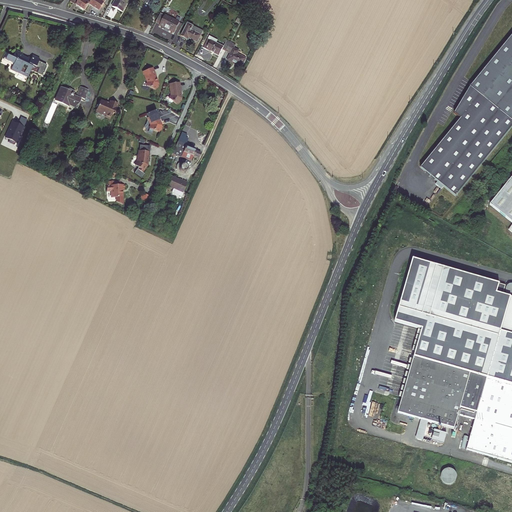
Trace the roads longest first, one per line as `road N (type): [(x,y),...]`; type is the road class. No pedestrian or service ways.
road 1 (secondary): [(359,219),(273,430),(227,511)]
road 2 (tertiary): [(58,12),(145,40),(232,88),(277,123),(318,172)]
road 3 (secondary): [(367,201),(488,0)]
